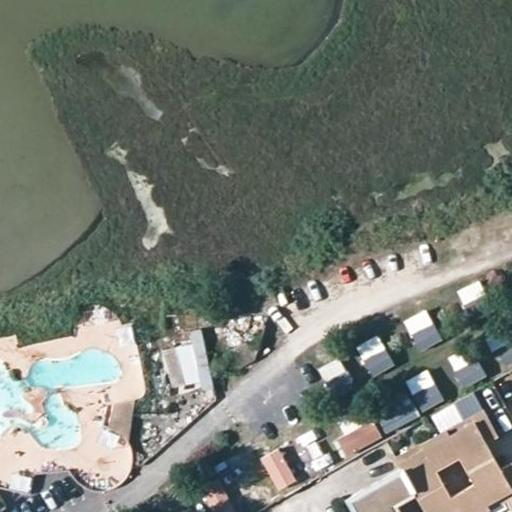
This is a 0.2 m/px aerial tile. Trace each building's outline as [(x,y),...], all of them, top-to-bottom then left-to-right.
[(479,280),(460,290),(465,302),(485,292),(479,280)] [(426,311),(406,318),(418,350),(438,343),(426,311)] [(122,347),(136,343),(131,324),(116,328),(122,347)] [(511,329),(491,341),(505,367),(511,363),(511,329)] [(371,374),(393,364),(380,335),(358,345),(371,374)] [(171,390),(212,385),(206,337),(165,342),(171,390)] [(256,340),(230,349),(236,367),(262,358),(256,340)] [(470,351),(452,359),(464,387),(482,380),(470,351)] [(326,380),(348,372),(343,359),(321,367),(326,380)] [(408,379),(422,411),(444,401),(430,369),(408,379)] [(118,448),(121,429),(131,430),(136,403),(112,399),(103,446),(118,448)] [(408,399),(380,417),(390,433),(418,415),(408,399)] [(267,403),(242,417),(255,441),(280,427),(267,403)] [(486,441),(499,433),(484,407),(462,419),(465,425),(453,432),(464,453),(486,441)] [(450,426),(453,432),(465,425),(462,419),(450,426)] [(376,422),(338,438),(345,454),(382,438),(376,422)] [(450,426),(444,429),(447,435),(453,432),(450,426)] [(474,481),(449,494),(436,469),(459,456),(464,453),(453,432),(447,435),(444,429),(414,446),(417,452),(400,461),(402,466),(414,488),(420,497),(427,511),(480,511),(488,508),(485,502),(489,499),(482,485),(478,478),(474,481)] [(292,443),(308,474),(335,460),(319,430),(292,443)] [(284,496),(302,487),(278,438),(241,456),(261,496),(280,487),(284,496)] [(486,441),(464,453),(478,478),(499,466),(486,441)] [(417,452),(414,446),(396,455),(400,461),(417,452)] [(464,453),(459,456),(474,481),(478,478),(464,453)] [(511,461),(511,460),(499,466),(478,478),(482,485),(489,499),(503,492),(506,498),(511,495),(511,461)] [(402,466),(349,495),(358,511),(396,511),(390,501),(414,488),(402,466)] [(9,487),(29,491),(32,476),(12,473),(9,487)] [(209,493),(215,511),(253,511),(242,481),(209,493)] [(489,499),(493,505),(506,498),(503,492),(489,499)]
